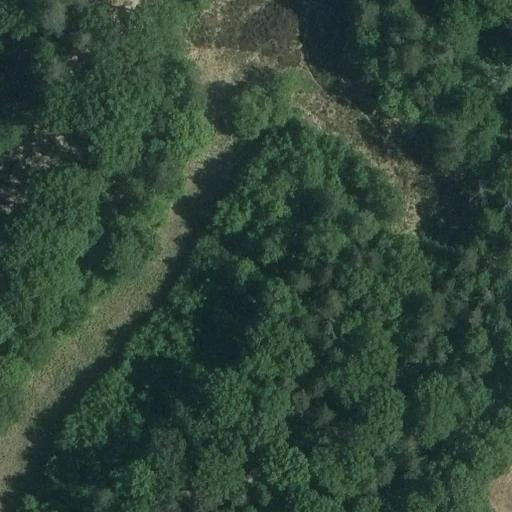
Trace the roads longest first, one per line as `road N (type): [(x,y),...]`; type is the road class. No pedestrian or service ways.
road 1 (track): [(0,252),(135,0)]
road 2 (track): [(511,160),(451,58),(446,16),(454,0)]
road 3 (track): [(431,511),(429,486),(511,382)]
